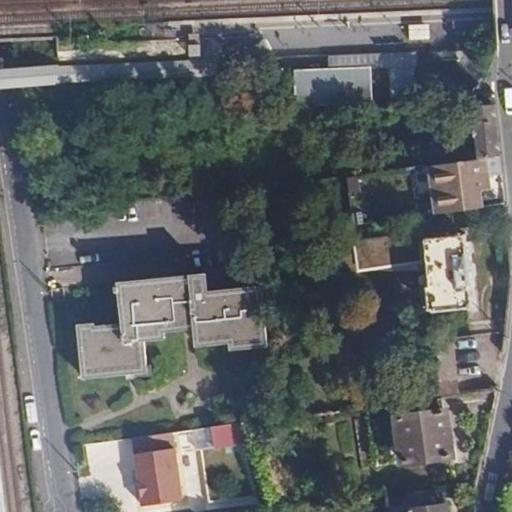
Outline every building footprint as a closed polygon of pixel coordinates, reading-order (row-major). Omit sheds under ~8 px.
[(196,37),(190,37),(191,50),(197,50),(203,50),(202,36),(196,37)] [(497,103),(477,105),(477,119),(475,119),(478,156),(490,155),(491,171),(503,170),(497,103)] [(309,168),(304,121),(256,125),(260,172),(309,168)] [(478,156),(445,160),(450,190),(440,192),(443,211),(484,205),(482,188),(493,187),(491,171),(490,155),(478,156)] [(472,302),(467,234),(423,238),(427,281),(423,281),(425,302),(429,302),(430,307),(472,302)] [(90,322),(75,323),(80,375),(143,370),(141,339),(162,337),(162,331),(192,328),(194,346),(226,343),(227,350),(261,346),(254,284),(202,290),(200,272),(114,281),(117,321),(91,324),(90,322)] [(454,337),(422,340),(426,394),(457,392),(454,337)] [(444,396),(394,402),(402,458),(451,452),(444,396)] [(215,447),(237,445),(235,423),(213,426),(215,447)] [(169,432),(129,438),(137,505),(177,500),(169,432)] [(430,491),(409,494),(411,511),(448,511),(448,507),(432,509),(430,491)]
